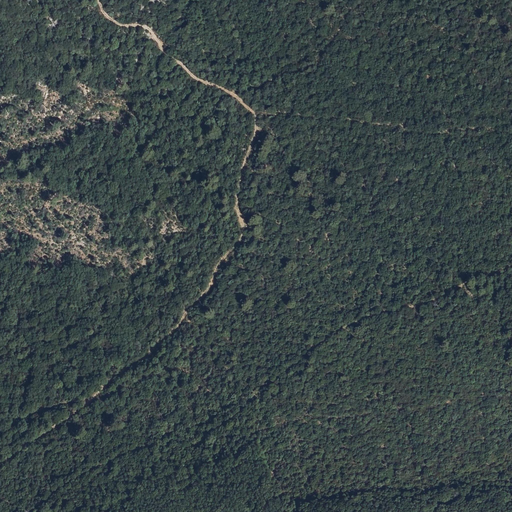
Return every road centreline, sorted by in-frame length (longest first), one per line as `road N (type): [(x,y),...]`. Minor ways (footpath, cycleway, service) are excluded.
road 1 (track): [(97,0),(112,21),(145,24),(167,56),(253,113),(234,201),(243,228),(204,292),(159,340),(68,416),(0,458)]
road 2 (track): [(28,511),(75,476),(131,449),(193,447),(314,345),(363,315),(511,262)]
road 3 (track): [(253,113),(511,133)]
